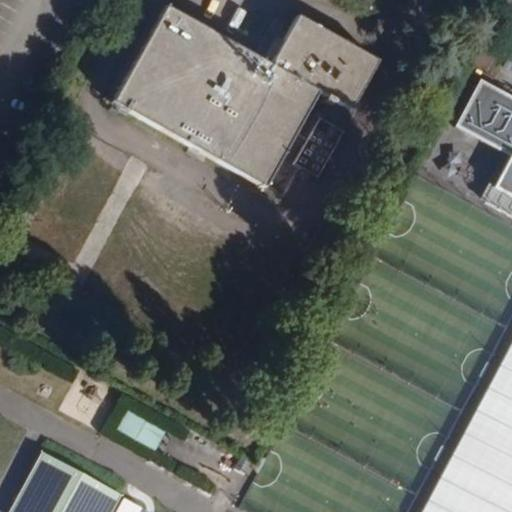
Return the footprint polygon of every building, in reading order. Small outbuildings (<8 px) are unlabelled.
[(267,72),(159,10),(107,106),(257,192),(310,97),(346,117),(372,70),(294,23),(281,46),(272,64),(267,72)] [(501,45),(487,37),(474,63),(487,70),(501,45)] [(281,46),(269,39),(260,58),(272,64),(281,46)] [(426,501),(420,511),(511,511),(511,96),(470,72),(417,175),(511,223),(511,334),(470,416),(426,501)] [(316,117),(292,166),(318,178),(342,130),(316,117)] [(124,411),(114,431),(153,451),(163,432),(124,411)] [(104,511),(115,493),(43,454),(10,511),(104,511)]
